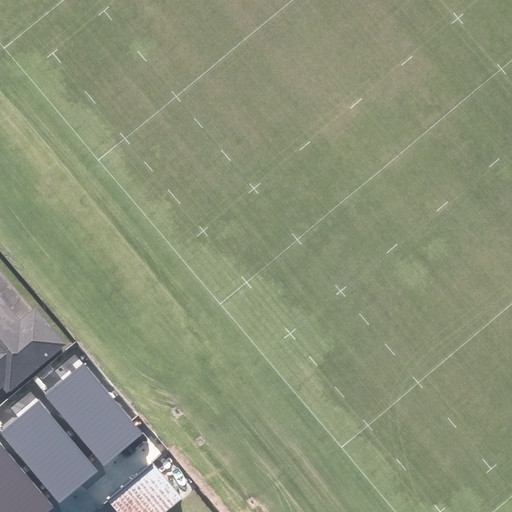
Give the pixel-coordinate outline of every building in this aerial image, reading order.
[(0,392),(6,388),(11,394),(70,344),(39,307),(24,320),(0,291),(0,392)] [(48,397),(105,464),(143,431),(86,365),(48,397)] [(0,435),(0,436),(57,502),(95,470),(38,404),(0,435)] [(0,511),(45,511),(55,504),(0,439),(0,511)] [(160,466),(115,503),(122,511),(169,511),(187,498),(160,466)]
